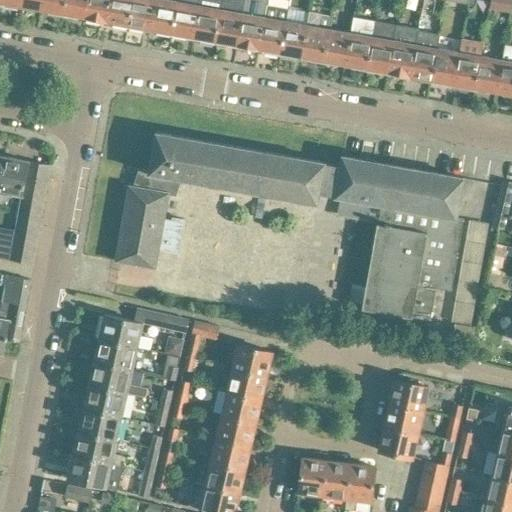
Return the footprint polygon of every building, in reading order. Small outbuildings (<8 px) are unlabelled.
[(0,0),(0,1),(6,2),(5,6),(19,9),(21,0),(0,0)] [(21,0),(20,9),(35,11),(35,8),(42,9),(43,0),(21,0)] [(65,0),(43,0),(42,9),(49,10),(48,14),(63,17),(65,0)] [(88,0),(65,0),(63,17),(78,20),(79,16),(85,17),(88,0)] [(107,21),(110,0),(88,0),(85,17),(87,17),(87,21),(100,24),(100,20),(107,21)] [(128,29),(132,0),(110,0),(107,21),(114,22),(114,26),(128,29)] [(150,28),(155,0),(132,0),(128,29),(143,31),(143,27),(150,28)] [(177,1),(178,1),(177,0),(155,0),(150,28),(157,30),(156,34),(171,36),(177,1)] [(177,1),(171,36),(186,39),(187,35),(193,37),(199,0),(177,0),(178,1),(177,1)] [(199,0),(193,37),(201,38),(200,42),(214,44),(222,0),(199,0)] [(222,0),(214,44),(229,47),(230,43),(236,45),(244,0),(222,0)] [(266,4),(267,4),(267,0),(244,0),(236,45),(244,46),(243,49),(257,52),(257,48),(258,49),(266,4)] [(511,3),(511,4),(511,0),(491,0),(490,8),(511,12),(511,11),(511,3)] [(288,8),(267,4),(266,4),(258,49),(266,50),(265,53),(279,56),(288,8)] [(322,64),(329,28),(331,15),(309,11),(307,24),(301,57),(309,58),(308,62),(322,64)] [(350,32),(345,64),(351,66),(350,69),(366,72),(375,20),(353,16),(350,32)] [(285,20),(279,56),(294,59),(295,55),(301,57),(307,24),(285,20)] [(388,72),(397,24),(375,20),(366,72),(381,75),(381,71),(388,72)] [(403,75),(409,76),(418,31),(418,28),(397,24),(388,72),(390,72),(389,77),(403,79),(403,75)] [(345,64),(350,32),(329,28),(322,64),(338,67),(338,63),(345,64)] [(430,84),(437,48),(439,35),(418,31),(409,76),(419,78),(419,82),(430,84)] [(461,38),(458,52),(453,84),(460,85),(460,89),(474,92),(480,56),(483,41),(461,38)] [(511,98),(511,46),(504,45),(502,60),(496,92),(504,93),(503,97),(511,98)] [(453,84),(458,52),(437,48),(430,84),(446,87),(446,83),(453,84)] [(496,92),(502,60),(480,56),(474,92),(489,95),(490,91),(496,92)] [(341,166),(325,163),(156,133),(149,170),(139,168),(133,185),(132,189),(169,194),(176,195),(181,180),(316,203),(318,194),(381,205),(377,223),(376,223),(365,287),(352,284),(349,301),(362,303),(361,309),(411,318),(411,317),(430,320),(435,287),(450,290),(463,218),(456,217),(462,178),(343,156),(341,166)] [(26,173),(48,177),(50,165),(4,157),(0,178),(0,189),(22,194),(24,185),(26,173)] [(46,189),(48,177),(26,173),(24,185),(46,189)] [(502,185),(492,226),(499,228),(506,230),(509,215),(511,203),(511,182),(503,180),(502,185)] [(44,202),(46,189),(24,185),(22,194),(21,198),(44,202)] [(129,185),(116,262),(121,263),(155,269),(159,246),(167,247),(167,250),(179,252),(180,249),(185,223),(185,218),(173,216),(172,219),(164,218),(169,194),(132,189),(133,185),(129,185)] [(41,214),(44,202),(21,198),(19,210),(41,214)] [(39,227),(41,214),(19,210),(17,223),(39,227)] [(0,258),(9,260),(11,248),(13,235),(16,223),(1,220),(0,224),(0,258)] [(37,239),(39,227),(17,223),(16,223),(13,235),(37,239)] [(35,252),(37,239),(13,235),(11,248),(35,252)] [(32,264),(35,252),(11,248),(9,260),(32,264)] [(31,280),(30,280),(6,276),(4,288),(29,293),(31,280)] [(27,305),(29,293),(4,288),(1,302),(12,304),(12,303),(27,305)] [(19,342),(27,305),(12,303),(12,304),(1,302),(0,307),(0,352),(4,354),(6,340),(19,342)] [(143,322),(186,332),(189,320),(138,309),(135,321),(104,314),(99,338),(137,347),(149,350),(152,338),(140,336),(143,322)] [(216,339),(219,326),(195,321),(192,333),(201,335),(216,339)] [(455,324),(452,342),(470,345),(473,327),(455,324)] [(196,359),(198,347),(201,335),(192,333),(186,357),(196,359)] [(132,370),(137,347),(99,338),(93,362),(132,370)] [(266,376),(272,352),(238,344),(233,368),(266,376)] [(193,371),(196,359),(186,357),(183,368),(193,371)] [(93,362),(88,385),(127,394),(145,398),(148,388),(129,384),(132,370),(93,362)] [(174,378),(177,367),(170,365),(168,377),(174,378)] [(261,399),(266,376),(233,368),(227,391),(261,399)] [(427,386),(395,379),(390,403),(422,410),(427,386)] [(190,382),(183,380),(177,404),(184,406),(190,382)] [(121,417),(127,394),(88,385),(83,408),(121,417)] [(169,402),(172,390),(164,388),(162,400),(169,402)] [(255,423),(261,399),(227,391),(218,389),(213,413),(222,415),(255,423)] [(481,398),(472,395),(469,408),(478,410),(481,398)] [(417,434),(422,410),(390,403),(384,427),(417,434)] [(463,405),(462,405),(454,403),(451,416),(460,418),(463,405)] [(500,403),(494,427),(504,429),(511,430),(511,406),(509,405),(500,403)] [(181,417),(184,406),(177,404),(174,415),(181,417)] [(116,440),(121,417),(83,408),(78,432),(116,440)] [(164,425),(167,414),(159,412),(157,423),(164,425)] [(250,446),(255,423),(222,415),(216,438),(250,446)] [(179,429),(171,427),(165,451),(173,453),(179,429)] [(411,458),(417,434),(384,427),(379,451),(411,458)] [(458,429),(457,429),(449,427),(446,441),(454,443),(458,429)] [(511,455),(511,430),(504,429),(502,439),(486,437),(483,449),(498,452),(511,455)] [(473,433),(464,430),(463,430),(460,444),(470,446),(473,433)] [(78,432),(72,455),(120,466),(122,455),(113,453),(116,440),(78,432)] [(159,448),(161,437),(153,435),(151,447),(159,448)] [(245,469),(250,446),(216,438),(211,462),(245,469)] [(449,464),(454,443),(446,441),(441,463),(449,464)] [(467,457),(470,446),(460,444),(457,455),(458,455),(467,457)] [(151,447),(145,471),(153,473),(159,448),(151,447)] [(168,477),(173,453),(165,451),(160,475),(168,477)] [(511,480),(511,455),(498,452),(493,476),(511,480)] [(72,455),(67,479),(105,488),(117,490),(117,489),(123,466),(120,466),(72,455)] [(302,457),(298,496),(307,498),(308,493),(323,495),(327,461),(302,457)] [(446,478),(449,464),(441,463),(426,460),(423,473),(446,478)] [(346,498),(351,464),(327,461),(323,495),(346,498)] [(239,493),(245,469),(211,462),(206,484),(205,485),(239,493)] [(371,501),(375,467),(351,464),(346,498),(345,510),(355,511),(357,499),(371,501)] [(148,495),(153,473),(145,471),(140,493),(148,495)] [(444,490),(446,478),(423,473),(421,485),(444,490)] [(160,475),(157,486),(165,488),(168,477),(160,475)] [(511,504),(511,480),(493,476),(488,499),(511,504)] [(462,479),(453,477),(452,477),(450,490),(460,493),(462,479)] [(213,511),(234,511),(239,493),(205,485),(206,484),(195,481),(189,506),(213,511)] [(92,491),(68,485),(65,497),(89,503),(92,491)] [(441,501),(444,490),(421,485),(418,496),(441,501)] [(457,504),(460,493),(450,490),(447,502),(457,504)] [(113,503),(115,495),(103,492),(102,501),(113,503)] [(435,511),(438,511),(441,501),(418,496),(416,506),(411,505),(410,507),(435,511)] [(136,508),(138,500),(127,497),(125,506),(136,508)] [(476,497),(473,510),(482,511),(511,511),(511,504),(488,499),(476,497)] [(152,511),(159,511),(161,505),(150,502),(148,511),(152,511)]
